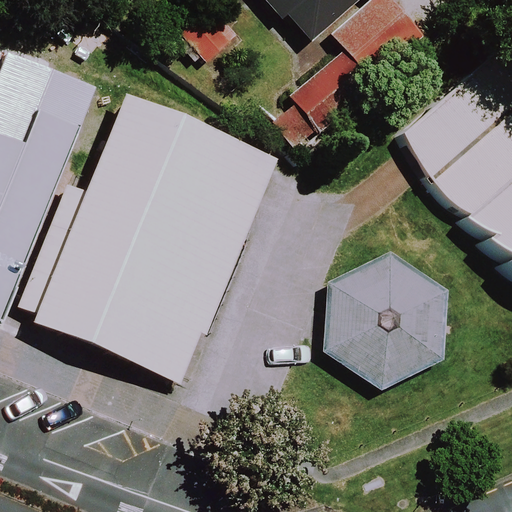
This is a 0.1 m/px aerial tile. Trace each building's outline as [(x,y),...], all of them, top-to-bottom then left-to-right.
[(250,0),(300,54),(360,0),(250,0)] [(415,27),(391,0),(370,0),(306,57),(318,71),(261,121),(291,155),(389,70),(379,58),(415,27)] [(231,40),(207,10),(166,43),(190,73),(231,40)] [(511,38),(382,136),(490,278),(511,288),(511,38)] [(245,170),(94,108),(0,333),(0,340),(149,401),(245,170)] [(0,313),(69,141),(27,124),(15,154),(10,152),(0,147),(0,313)] [(315,354),(374,393),(435,364),(441,294),(382,258),(321,286),(315,354)]
